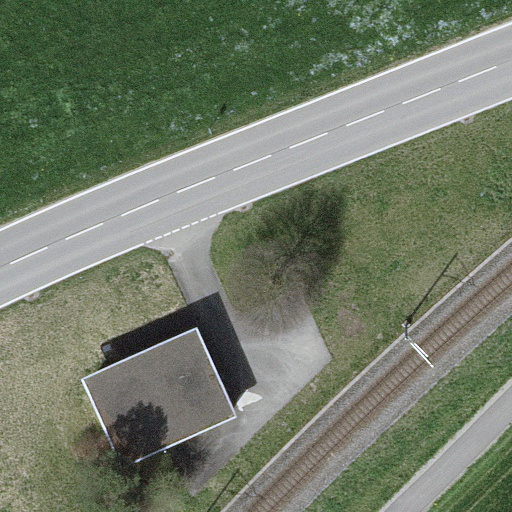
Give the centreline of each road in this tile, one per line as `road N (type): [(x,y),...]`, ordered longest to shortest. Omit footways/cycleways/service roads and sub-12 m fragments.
road 1 (primary): [(0,269),(511,59)]
road 2 (unknown): [(146,204),(202,274),(243,349),(257,394),(237,438),(189,492)]
road 3 (track): [(398,511),(511,406)]
